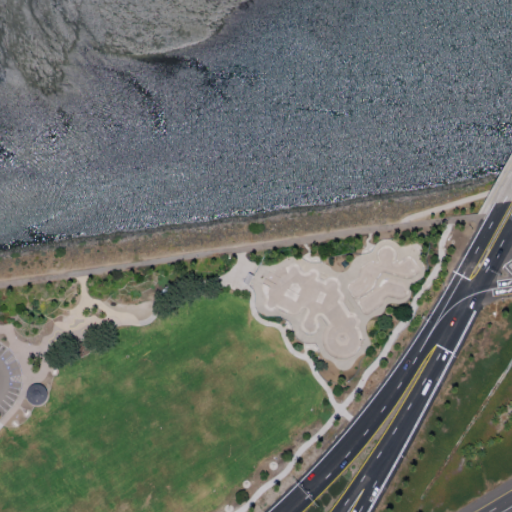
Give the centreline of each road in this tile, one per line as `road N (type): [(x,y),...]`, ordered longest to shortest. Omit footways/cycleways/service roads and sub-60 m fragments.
road 1 (trunk): [(441,305),(370,417),(294,503)]
road 2 (secondary): [(340,511),(414,404)]
road 3 (primary): [(414,404),(471,294)]
